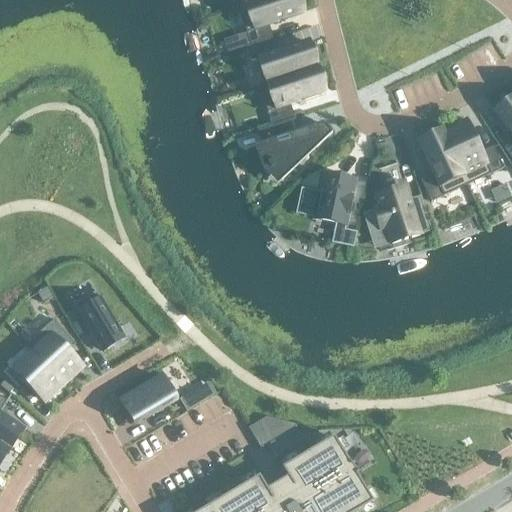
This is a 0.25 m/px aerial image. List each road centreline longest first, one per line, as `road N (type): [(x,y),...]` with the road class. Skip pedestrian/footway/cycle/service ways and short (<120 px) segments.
road 1 (residential): [(511,68),(429,113),(378,126),(346,103),(324,0)]
road 2 (residential): [(5,511),(32,458),(78,404),(129,485)]
road 3 (residential): [(129,485),(236,419)]
